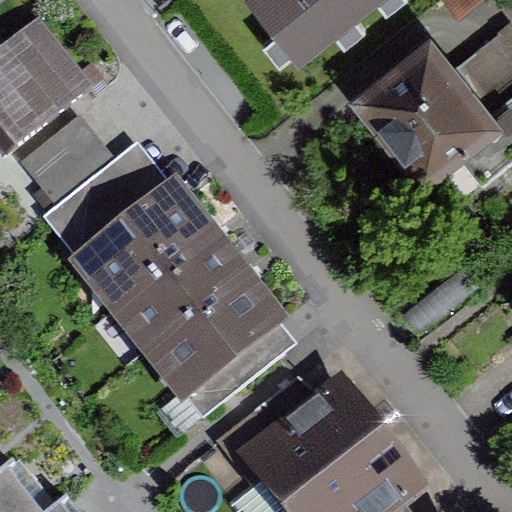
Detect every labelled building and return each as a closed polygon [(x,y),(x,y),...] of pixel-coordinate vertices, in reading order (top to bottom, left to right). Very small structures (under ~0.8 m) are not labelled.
[(264,0),(308,52),(369,0),(264,0)] [(35,27),(0,54),(0,146),(7,156),(88,95),(35,27)] [(428,41),(356,94),(424,186),(456,163),(479,193),(511,169),(511,109),(490,125),(428,41)] [(83,262),(118,306),(208,234),(173,190),(83,262)] [(118,306),(154,350),(244,278),(208,234),(118,306)] [(154,350),(189,394),(279,322),(244,278),(154,350)] [(260,457),(297,503),(372,444),(335,397),(260,457)] [(297,503),(303,511),(382,511),(409,491),(372,444),(297,503)] [(0,511),(31,511),(3,477),(0,479),(0,511)]
